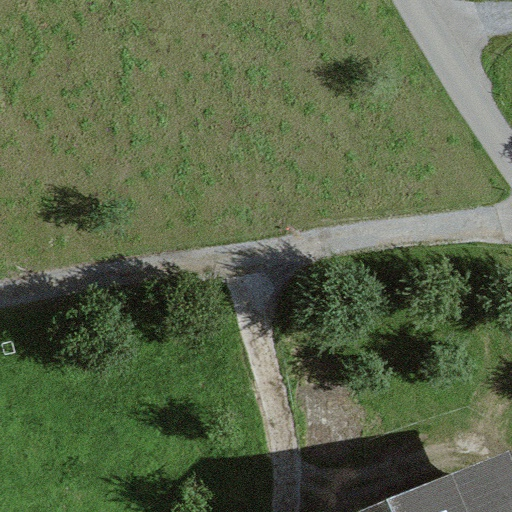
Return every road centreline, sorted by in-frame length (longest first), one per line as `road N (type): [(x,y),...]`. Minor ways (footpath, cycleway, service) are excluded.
road 1 (track): [(0,303),(236,260),(511,231)]
road 2 (unclassified): [(415,0),(511,155)]
